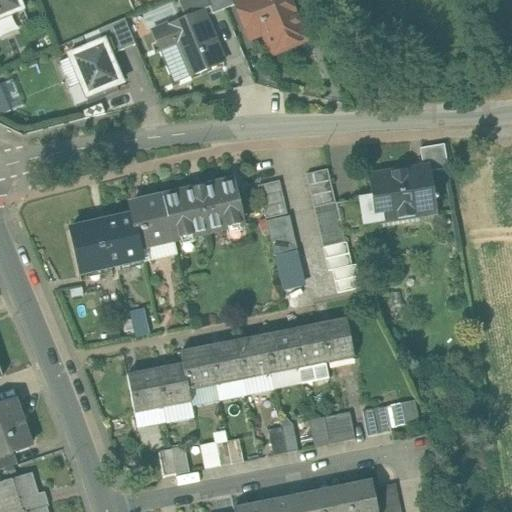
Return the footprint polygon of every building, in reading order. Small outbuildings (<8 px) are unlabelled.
[(0,0),(0,19),(24,10),(19,0),(0,0)] [(225,10),(220,0),(205,0),(212,15),(225,10)] [(236,0),(220,0),(225,10),(237,5),(237,4),(238,3),(236,0)] [(308,42),(290,0),(245,0),(238,3),(237,4),(237,5),(249,32),(263,27),(275,55),(308,42)] [(222,64),(201,11),(151,31),(159,51),(177,44),(190,77),(222,64)] [(124,19),(98,30),(103,41),(105,40),(111,55),(135,45),(124,19)] [(103,41),(69,55),(89,103),(119,91),(116,86),(122,83),(111,55),(105,40),(103,41)] [(13,78),(0,82),(0,113),(22,106),(13,78)] [(444,145),(420,149),(423,167),(429,166),(430,172),(448,169),(444,145)] [(423,167),(399,171),(407,225),(417,223),(417,219),(419,219),(419,216),(437,213),(435,199),(438,199),(437,196),(434,197),(430,172),(429,166),(423,167)] [(328,170),(306,175),(309,186),(330,181),(328,170)] [(399,171),(368,176),(376,224),(379,224),(379,229),(407,225),(399,171)] [(235,181),(204,188),(204,187),(193,189),(193,191),(162,198),(172,240),(174,240),(245,224),(235,181)] [(279,181),(258,186),(261,197),(282,192),(279,181)] [(330,181),(309,186),(311,197),(333,192),(330,181)] [(282,192),(261,197),(263,208),(285,203),(282,192)] [(333,192),(311,197),(314,208),(335,203),(333,192)] [(162,198),(130,205),(133,215),(133,216),(141,248),(144,259),(144,262),(177,255),(174,240),(172,240),(162,198)] [(362,200),(336,204),(342,230),(366,226),(362,200)] [(285,203),(263,208),(266,219),(287,214),(285,203)] [(335,203),(314,208),(323,248),(345,243),(342,230),(336,204),(335,203)] [(133,215),(69,230),(80,274),(144,259),(141,248),(133,216),(133,215)] [(290,216),(266,221),(269,233),(292,227),(290,216)] [(292,227),(269,233),(272,244),(295,239),(292,227)] [(295,239),(272,244),(274,256),(298,251),(295,239)] [(146,309),(132,309),(133,335),(148,335),(146,309)] [(347,320),(318,325),(318,326),(326,364),(354,358),(347,320)] [(318,326),(291,332),(298,369),(326,364),(318,326)] [(291,332),(263,336),(271,374),(298,369),(291,332)] [(263,336),(236,342),(243,380),(271,374),(263,336)] [(236,342),(208,347),(216,386),(243,380),(236,342)] [(208,347),(181,353),(183,365),(188,390),(216,386),(208,347)] [(183,365),(156,371),(163,409),(191,403),(188,390),(183,365)] [(156,371),(127,376),(134,414),(163,409),(156,371)] [(0,406),(0,458),(13,454),(31,448),(14,401),(0,406)] [(387,407),(362,412),(367,438),(392,433),(387,407)] [(350,414),(337,417),(342,443),(355,440),(350,414)] [(342,443),(337,417),(327,419),(328,422),(332,445),(342,443)] [(332,445),(328,422),(310,425),(314,448),(332,445)] [(252,426),(237,429),(239,440),(243,462),(259,459),(252,426)] [(298,451),(293,426),(282,428),(287,453),(298,451)] [(282,428),(268,431),(273,456),(287,453),(282,428)] [(239,440),(227,442),(232,464),(243,462),(239,440)] [(232,464),(227,442),(216,444),(220,467),(232,464)] [(220,467),(216,444),(200,447),(205,470),(220,467)] [(184,447),(171,450),(176,475),(189,473),(184,447)] [(171,450),(158,452),(163,478),(176,475),(171,450)] [(13,454),(0,458),(0,470),(17,465),(13,454)] [(31,474),(0,483),(0,499),(3,511),(31,511),(45,508),(49,507),(45,492),(37,494),(31,474)] [(372,480),(343,486),(348,511),(377,511),(378,511),(375,500),(373,489),(372,480)] [(397,484),(373,489),(375,500),(399,495),(397,484)] [(348,511),(343,486),(316,491),(320,511),(348,511)] [(320,511),(316,491),(289,497),(292,511),(320,511)] [(399,495),(375,500),(378,511),(401,506),(399,495)] [(292,511),(289,497),(262,502),(263,511),(292,511)] [(263,511),(262,502),(235,508),(235,511),(263,511)]
